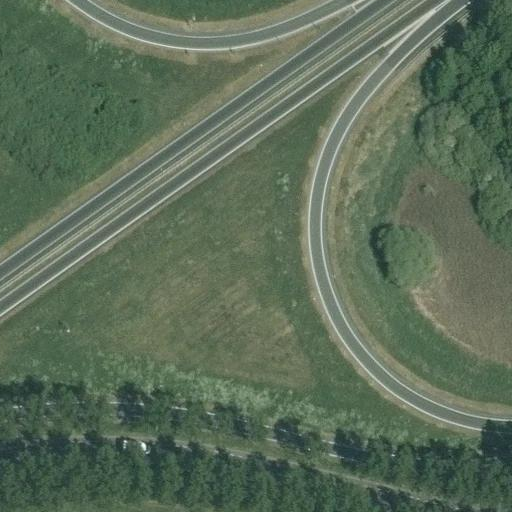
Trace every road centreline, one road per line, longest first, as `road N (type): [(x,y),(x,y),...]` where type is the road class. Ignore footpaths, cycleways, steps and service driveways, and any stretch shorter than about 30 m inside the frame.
road 1 (trunk): [(511,427),(456,420),(369,368),(323,292),(312,239),(330,137),(441,0)]
road 2 (trunk): [(0,307),(436,0)]
road 3 (trunk): [(0,414),(133,408),(407,465),(511,461)]
road 4 (trunk): [(386,0),(0,274)]
road 5 (unclassified): [(0,456),(101,447),(207,456),(442,511)]
road 6 (trunk): [(352,0),(273,33),(217,44),(172,43),(118,27),(72,0)]
